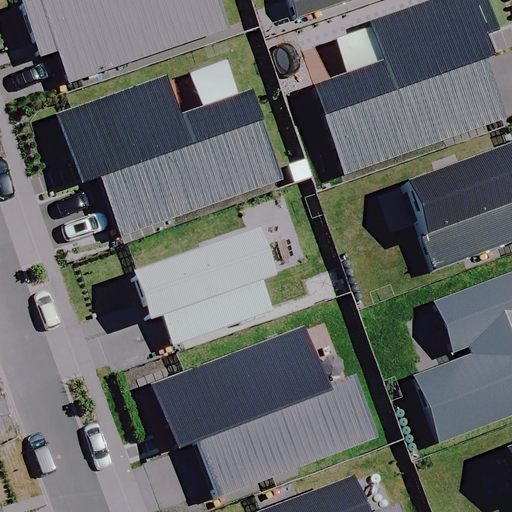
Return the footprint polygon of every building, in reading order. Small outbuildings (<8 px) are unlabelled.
[(37,0),(21,6),(39,58),(55,52),(67,87),(225,31),(214,0),(37,0)] [(288,0),(295,20),(351,0),(288,0)] [(495,35),(482,0),(437,0),(368,24),(382,64),(311,89),(342,176),(502,120),(481,61),(489,58),(482,40),(495,35)] [(161,80),(55,117),(79,184),(98,178),(118,237),(278,181),(247,94),(175,119),(161,80)] [(511,146),(400,185),(431,272),(511,243),(511,146)] [(130,279),(146,324),(160,319),(171,347),(269,312),(259,284),(271,280),(254,234),(130,279)] [(436,444),(511,416),(511,275),(433,305),(455,365),(413,380),(436,444)] [(302,330),(150,388),(175,453),(194,445),(216,500),(370,440),(347,381),(325,390),(302,330)] [(511,445),(501,450),(511,479),(511,445)] [(360,511),(349,483),(273,511),(397,511),(395,505),(377,511),(360,511)]
